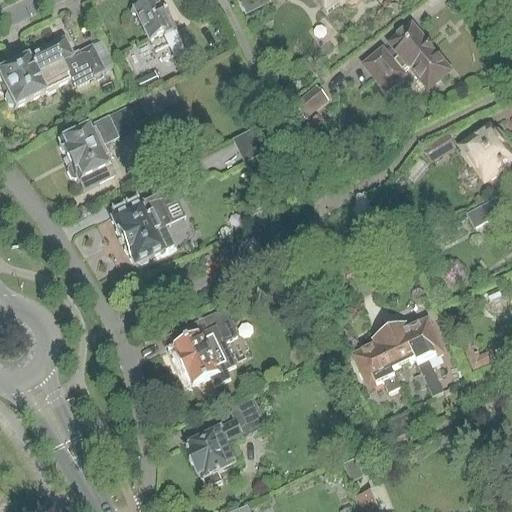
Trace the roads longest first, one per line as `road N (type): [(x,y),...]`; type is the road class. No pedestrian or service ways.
road 1 (residential): [(0,162),(115,332),(132,375),(151,483),(145,511)]
road 2 (secondary): [(92,500),(44,375)]
road 3 (secondary): [(13,392),(92,500)]
